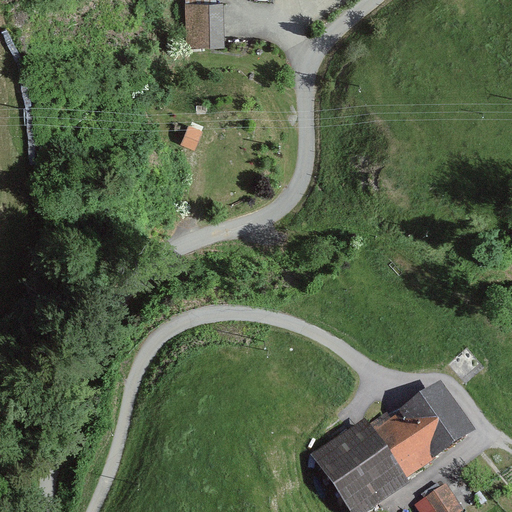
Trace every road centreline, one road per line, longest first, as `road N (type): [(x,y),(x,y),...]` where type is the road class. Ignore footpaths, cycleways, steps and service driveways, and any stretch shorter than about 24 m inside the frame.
road 1 (unclassified): [(44,511),(62,409),(99,328),(165,251),(264,217),(294,193),(305,167),(309,71),(326,40),(370,0)]
road 2 (track): [(388,377),(449,383),(511,447)]
